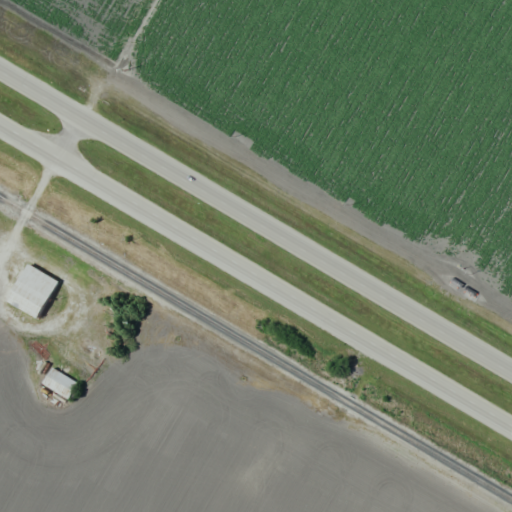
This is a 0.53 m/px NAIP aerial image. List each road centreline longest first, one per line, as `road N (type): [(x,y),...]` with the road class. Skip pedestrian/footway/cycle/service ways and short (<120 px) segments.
road 1 (trunk): [(0,124),(511,427)]
road 2 (trunk): [(511,365),(0,66)]
